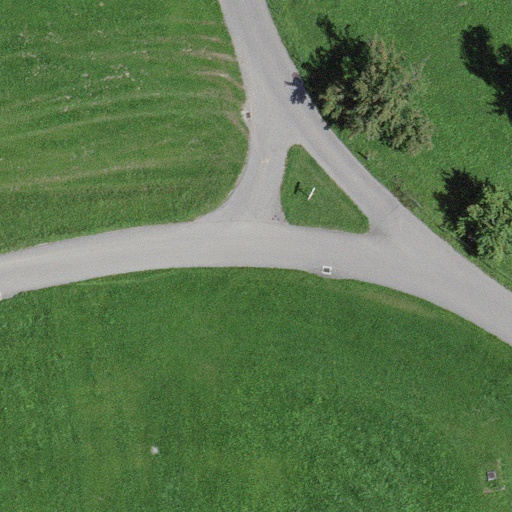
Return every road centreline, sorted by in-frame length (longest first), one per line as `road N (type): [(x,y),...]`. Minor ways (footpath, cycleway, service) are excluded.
road 1 (unclassified): [(452,278),(280,106)]
road 2 (residential): [(0,274),(236,239)]
road 3 (residential): [(236,239),(452,278)]
road 4 (residential): [(236,239),(280,106)]
